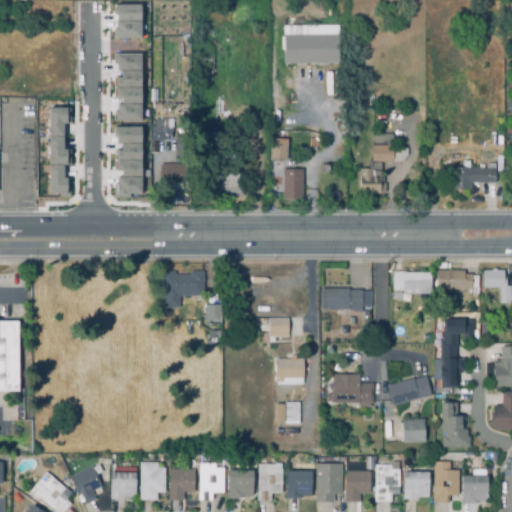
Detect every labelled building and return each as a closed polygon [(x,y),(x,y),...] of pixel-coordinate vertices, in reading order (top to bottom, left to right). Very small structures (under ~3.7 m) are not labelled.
[(110,3),(139,3),(141,36),(111,36),(110,3)] [(284,33),(340,34),(340,62),(282,63),(284,33)] [(108,52),(141,53),(138,120),(110,122),(108,52)] [(213,73),(202,73),(202,57),(213,57),(213,73)] [(65,107),(47,107),(48,193),(66,193),(65,177),(62,177),(62,164),(65,164),(65,149),(62,149),(62,123),(65,123),(65,107)] [(152,142),(153,118),(177,119),(176,140),(152,142)] [(110,127),(140,126),(140,195),(112,198),(110,127)] [(211,141),(210,133),(219,132),(219,140),(211,141)] [(373,162),(373,133),(396,135),(397,147),(409,149),(406,161),(384,162),(387,197),(357,195),(360,169),(373,162)] [(270,144),(288,143),(289,161),(269,160),(270,144)] [(235,189),(219,189),(219,185),(209,185),(210,163),(237,164),(237,187),(235,187),(235,189)] [(168,191),(167,185),(159,185),(158,167),(186,166),(186,185),(175,185),(175,191),(168,191)] [(322,174),(321,166),(329,166),(329,174),(322,174)] [(444,168),(493,168),(493,183),(470,183),(470,189),(444,189),(444,168)] [(283,201),(283,170),(304,170),(305,203),(283,201)] [(392,272),(432,270),(433,295),(397,296),(392,272)] [(437,270),(479,275),(481,296),(439,290),(437,270)] [(484,270),(507,271),(511,286),(511,302),(503,304),(499,288),(484,289),(484,270)] [(163,310),(161,273),(206,274),(206,299),(163,310)] [(0,302),(0,304),(24,304),(24,287),(0,287),(0,302)] [(321,289),(363,290),(364,313),(322,311),(321,289)] [(205,306),(224,305),(223,325),(206,325),(205,306)] [(269,320),(290,319),(291,338),(270,338),(269,320)] [(461,340),(471,340),(471,320),(440,319),(440,340),(438,340),(438,360),(441,360),(441,367),(438,367),(438,375),(439,375),(439,387),(454,387),(454,374),(458,374),(458,371),(463,371),(463,358),(454,358),(454,347),(456,347),(456,334),(461,334),(461,340)] [(0,321),(16,321),(17,391),(0,391),(0,321)] [(482,322),(490,322),(490,333),(482,333),(482,322)] [(208,331),(221,330),(219,351),(211,351),(208,331)] [(486,349),(478,348),(478,339),(486,339),(486,349)] [(499,346),(511,346),(511,387),(492,387),(491,360),(499,360),(499,346)] [(275,360),(304,360),(305,384),(277,384),(275,360)] [(332,373),(376,383),(373,408),(329,404),(332,373)] [(385,385),(412,378),(412,379),(425,376),(430,395),(390,406),(385,385)] [(500,392),(511,392),(511,430),(495,430),(489,424),(488,412),(491,412),(490,405),(500,405),(500,392)] [(276,404),(300,402),(301,422),(275,421),(276,404)] [(439,403),(455,403),(455,416),(463,416),(463,429),(466,429),(466,435),(469,435),(469,448),(440,448),(440,436),(442,436),(442,433),(440,431),(439,424),(440,423),(440,417),(439,417),(439,403)] [(400,419),(400,442),(423,442),(423,419),(400,419)] [(331,424),(331,432),(322,433),(321,424),(331,424)] [(432,461),(448,462),(448,469),(457,469),(456,495),(447,495),(447,503),(431,502),(432,461)] [(138,462),(156,462),(156,468),(163,468),(163,492),(155,492),(155,500),(137,500),(138,462)] [(197,463),(214,463),(213,468),(222,468),(222,492),(210,492),(210,500),(197,500),(197,463)] [(256,464),(272,464),(272,463),(279,463),(279,469),(280,469),(280,493),(269,493),(269,501),(255,501),(255,492),(256,492),(256,464)] [(314,463),(340,464),(340,494),(332,494),(332,502),(313,502),(314,463)] [(67,476),(90,465),(91,467),(97,464),(100,471),(94,474),(99,486),(90,490),(94,499),(80,505),(67,476)] [(373,464),(390,465),(390,469),(397,469),(397,494),(389,494),(389,502),(372,502),(373,464)] [(168,468),(193,468),(193,491),(182,491),(182,500),(166,500),(166,490),(167,490),(168,468)] [(226,470),(251,470),(251,496),(241,495),(241,498),(225,498),(225,493),(226,493),(226,470)] [(284,470),(310,470),(309,496),(299,496),(299,499),(283,499),(284,470)] [(45,471),(29,490),(54,511),(62,511),(70,504),(64,499),(70,492),(64,487),(63,487),(45,471)] [(343,471),(368,471),(368,493),(357,493),(357,502),(342,502),(343,471)] [(109,472),(109,496),(108,496),(108,500),(123,500),(123,497),(134,497),(135,472),(109,472)] [(402,472),(427,472),(426,497),(416,497),(416,499),(401,499),(402,472)] [(459,475),(485,475),(485,501),(474,501),(474,503),(459,503),(459,475)]
